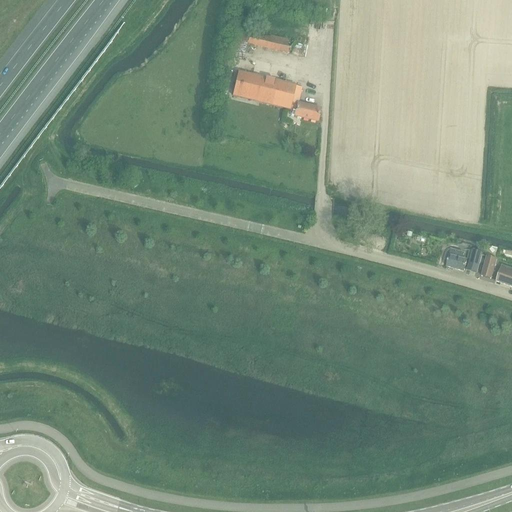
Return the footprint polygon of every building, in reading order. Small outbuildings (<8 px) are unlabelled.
[(233,23),(225,57),(243,62),(245,52),(250,53),(252,46),(289,54),(292,41),(250,32),(251,27),(233,23)] [(317,123),(320,113),(321,110),(298,104),(302,88),(239,72),(235,87),(233,97),(296,112),(295,117),(317,123)] [(146,187),(171,193),(173,183),(149,177),(146,187)] [(464,272),(466,263),(467,261),(462,260),(464,253),(451,250),(446,267),(464,272)] [(473,251),(467,271),(477,273),(482,254),(473,251)] [(487,257),(482,277),(491,279),(497,260),(487,257)] [(497,281),(496,282),(511,287),(511,269),(502,266),(497,281)]
